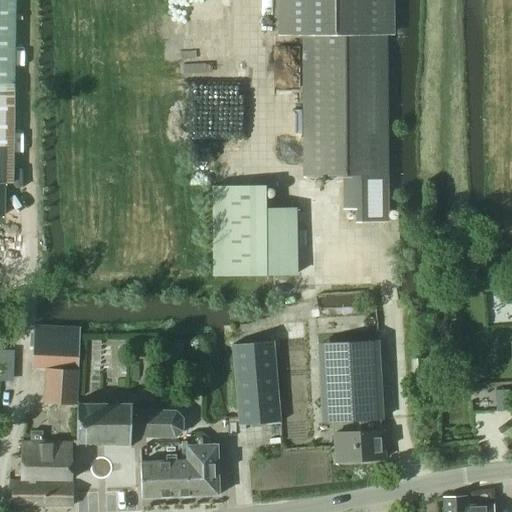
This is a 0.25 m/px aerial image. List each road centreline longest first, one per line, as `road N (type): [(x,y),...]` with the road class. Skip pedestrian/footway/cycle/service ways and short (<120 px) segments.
road 1 (tertiary): [(294,511),(511,471)]
road 2 (track): [(250,0),(250,143)]
